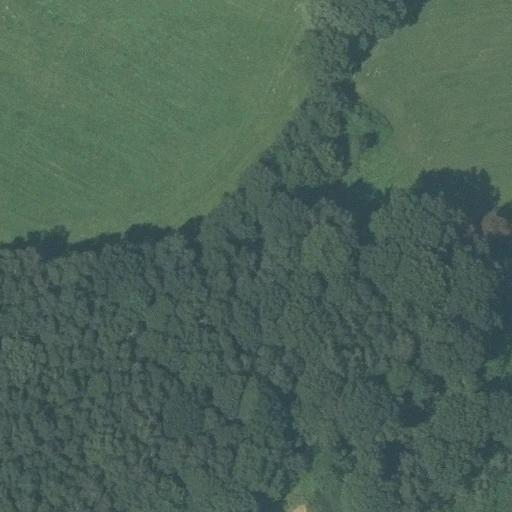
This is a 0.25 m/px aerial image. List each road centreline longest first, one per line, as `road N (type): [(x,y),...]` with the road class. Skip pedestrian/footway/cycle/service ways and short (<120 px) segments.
road 1 (track): [(112,287),(232,217),(289,162),(345,43),(376,0)]
road 2 (track): [(220,511),(321,444),(428,432),(511,402)]
road 3 (track): [(0,349),(112,287)]
